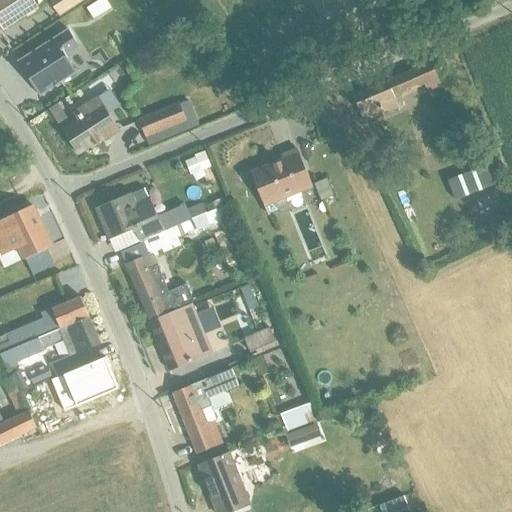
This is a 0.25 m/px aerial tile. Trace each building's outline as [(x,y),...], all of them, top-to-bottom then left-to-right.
[(33,0),(0,0),(0,31),(38,7),(33,0)] [(49,0),(60,16),(84,0),(49,0)] [(107,0),(99,0),(87,8),(94,19),(112,8),(107,0)] [(69,29),(18,62),(40,96),(77,72),(67,56),(81,47),(69,29)] [(438,59),(353,96),(364,123),(406,105),(403,99),(410,96),(408,92),(425,85),(428,92),(448,83),(438,59)] [(110,89),(98,96),(109,113),(121,106),(110,89)] [(109,113),(98,96),(97,95),(73,111),(78,119),(62,129),(78,154),(90,147),(91,148),(120,130),(109,113)] [(188,99),(179,103),(189,128),(199,124),(188,99)] [(189,128),(179,103),(179,102),(139,118),(144,131),(150,145),(189,129),(189,128)] [(58,103),(49,109),(61,127),(70,121),(58,103)] [(283,160),(251,173),(268,215),(271,215),(270,213),(288,207),(285,199),(313,187),(298,150),(282,156),(283,160)] [(195,157),(185,161),(191,175),(210,167),(204,151),(195,155),(195,157)] [(486,165),(448,180),(456,201),(494,185),(486,165)] [(327,177),(313,183),(321,201),(335,195),(327,177)] [(131,193),(96,208),(110,240),(135,229),(140,242),(141,243),(208,213),(203,203),(187,209),(186,205),(158,216),(146,187),(131,193)] [(216,209),(225,206),(223,197),(213,202),(216,209)] [(33,205),(0,220),(0,247),(4,257),(19,250),(24,260),(52,246),(33,205)] [(208,213),(141,243),(120,252),(149,319),(194,300),(187,283),(169,291),(155,256),(181,246),(179,240),(189,235),(191,239),(234,222),(231,215),(229,215),(225,206),(216,209),(208,213)] [(234,227),(215,235),(231,270),(240,265),(245,274),(254,271),(249,257),(246,258),(234,227)] [(135,229),(110,240),(116,252),(140,242),(135,229)] [(249,286),(240,289),(249,310),(258,307),(249,286)] [(0,348),(2,353),(89,317),(81,298),(42,313),(44,318),(6,333),(9,341),(0,345),(0,348)] [(193,304),(150,321),(170,371),(213,353),(193,304)] [(89,317),(2,353),(0,354),(7,368),(9,371),(20,366),(18,362),(45,351),(44,348),(64,340),(70,355),(52,363),(57,377),(65,373),(72,371),(84,366),(96,361),(90,348),(101,344),(89,317)] [(270,327),(245,337),(248,346),(250,352),(276,341),(270,327)] [(84,366),(72,371),(74,377),(86,372),(88,376),(78,380),(86,399),(96,395),(103,409),(125,399),(107,359),(85,369),(84,366)] [(9,371),(7,368),(0,371),(0,378),(2,381),(3,381),(9,395),(8,395),(18,415),(4,422),(0,413),(0,399),(0,400),(0,399),(0,444),(37,427),(9,371)] [(20,369),(11,373),(21,392),(30,387),(20,369)] [(232,369),(173,392),(198,454),(224,443),(215,420),(217,420),(212,406),(209,398),(239,385),(232,369)] [(311,403),(281,414),(288,431),(318,420),(311,403)] [(331,419),(292,434),(295,443),(315,436),(315,434),(334,427),(331,419)] [(232,511),(250,505),(252,504),(232,452),(199,464),(218,511),(232,511)] [(385,472),(374,486),(387,496),(398,482),(385,472)] [(404,495),(379,505),(381,511),(392,511),(408,506),(404,495)]
